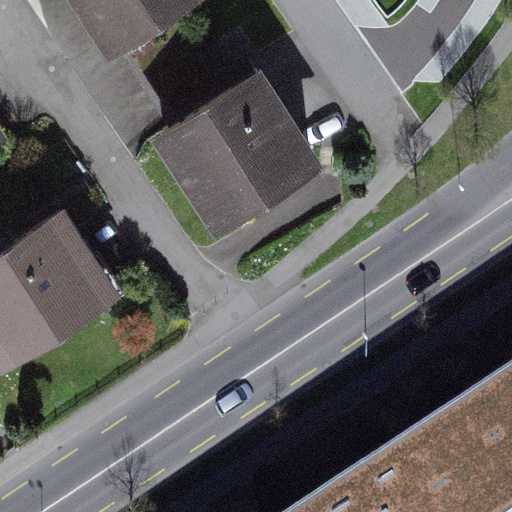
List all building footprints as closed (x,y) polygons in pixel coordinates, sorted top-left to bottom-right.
[(154,0),(91,0),(110,29),(154,0)] [(163,125),(216,208),(307,149),(254,67),(163,125)] [(0,138),(9,132),(0,117),(0,138)] [(69,212),(0,257),(0,352),(11,369),(123,295),(69,212)] [(511,368),(470,396),(511,459),(511,368)] [(502,511),(511,506),(511,459),(470,396),(293,511),(502,511)]
